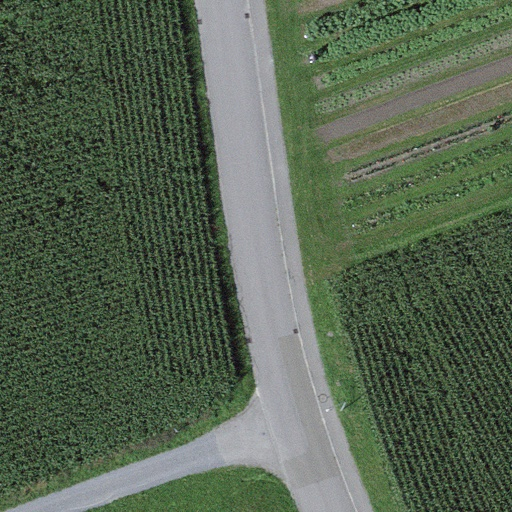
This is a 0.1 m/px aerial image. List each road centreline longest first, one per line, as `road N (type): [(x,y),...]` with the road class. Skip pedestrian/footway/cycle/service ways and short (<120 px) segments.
road 1 (residential): [(226,0),(289,421),(336,511)]
road 2 (track): [(289,421),(47,511)]
